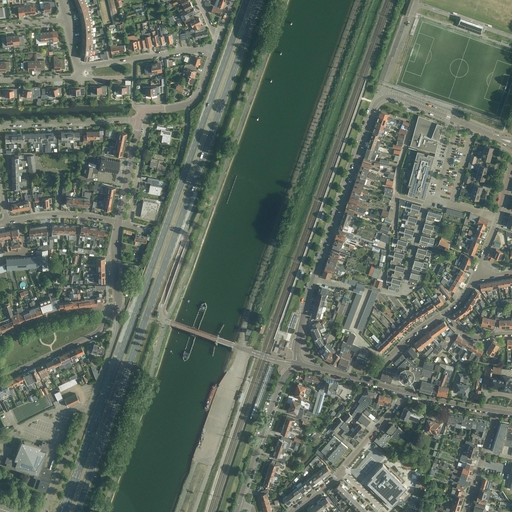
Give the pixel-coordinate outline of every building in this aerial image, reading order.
[(408,15),(412,0),(407,0),(403,14),(408,15)] [(50,12),(50,10),(54,10),(53,1),(52,1),(50,1),(48,1),(47,1),(45,1),(43,1),(44,12),(50,12)] [(180,13),(186,10),(188,8),(193,6),(190,1),(187,2),(183,4),(184,7),(178,10),(180,13)] [(31,14),(30,12),(35,12),(34,3),(23,5),(25,15),(31,14)] [(18,14),(18,15),(25,15),(23,5),(13,6),(14,14),(18,14)] [(188,13),(182,16),(184,20),(190,17),(189,15),(196,11),(193,6),(188,8),(186,10),(188,13)] [(220,16),(222,9),(213,6),(211,12),(216,13),(216,14),(220,16)] [(190,17),(184,20),(186,25),(191,22),(194,28),(191,30),(191,31),(199,30),(198,27),(203,25),(199,17),(195,19),(193,15),(190,17)] [(483,25),(460,17),(457,26),(480,34),(483,25)] [(205,31),(205,29),(199,30),(191,31),(186,32),(187,37),(192,36),(193,40),(197,39),(197,37),(207,35),(207,30),(205,31)] [(167,35),(166,30),(164,31),(165,39),(166,39),(167,43),(173,42),(173,40),(179,38),(178,33),(167,35)] [(39,32),(40,34),(36,34),(37,43),(47,41),(46,31),(39,32)] [(57,40),(56,32),(52,32),(52,31),(46,31),(47,41),(57,40)] [(155,35),(154,31),(151,31),(152,37),(153,37),(154,45),(160,44),(158,36),(158,35),(155,35)] [(23,44),(22,36),(18,36),(18,34),(12,35),(13,45),(23,44)] [(141,47),(140,39),(139,34),(135,35),(136,36),(127,38),(129,48),(132,47),(132,49),(141,47)] [(6,36),(6,37),(2,38),(3,46),(13,45),(12,35),(6,36)] [(117,46),(116,43),(110,45),(112,53),(126,50),(125,48),(126,48),(125,46),(125,45),(117,46)] [(199,57),(191,54),(188,62),(198,65),(199,64),(201,57),(200,57),(201,56),(199,56),(199,57)] [(54,70),(60,69),(60,68),(64,68),(64,60),(64,59),(62,59),(61,59),(59,58),(58,58),(58,56),(53,56),(54,70)] [(28,69),(28,70),(34,70),(33,60),(23,60),(23,69),(28,69)] [(40,70),(40,69),(44,68),(44,60),(33,60),(34,70),(40,70)] [(0,71),(5,71),(5,70),(10,69),(9,61),(0,61),(0,71)] [(146,74),(162,72),(161,62),(151,63),(151,65),(144,66),(146,74)] [(185,73),(195,76),(197,70),(195,69),(196,67),(189,64),(188,64),(185,64),(184,67),(187,68),(187,67),(190,68),(189,71),(186,70),(185,73)] [(186,81),(192,83),(195,76),(185,73),(184,76),(187,77),(186,81)] [(130,94),(130,85),(131,85),(131,84),(115,85),(116,85),(116,94),(130,94)] [(106,94),(106,86),(108,85),(90,86),(91,86),(91,95),(96,95),(96,94),(106,94)] [(28,88),(25,87),(23,86),(24,87),(23,89),(22,89),(22,95),(24,95),(24,98),(37,97),(37,95),(39,95),(39,87),(40,87),(40,86),(38,87),(35,86),(33,87),(31,87),(28,88)] [(84,95),(84,86),(85,86),(68,86),(68,87),(69,87),(69,95),(84,95)] [(146,95),(151,96),(151,86),(143,87),(143,93),(146,93),(146,95)] [(151,86),(151,96),(157,95),(157,92),(160,92),(159,86),(151,86)] [(61,96),(61,87),(62,87),(47,87),(48,87),(48,96),(61,96)] [(17,97),(16,88),(18,88),(1,88),(1,89),(2,89),(3,97),(17,97)] [(390,120),(391,118),(389,117),(388,118),(389,113),(380,110),(378,116),(390,120)] [(440,134),(443,124),(418,115),(410,145),(435,152),(438,142),(437,142),(440,134)] [(387,121),(393,124),(394,121),(390,120),(378,116),(377,121),(385,124),(387,120),(388,120),(387,121)] [(387,130),(388,128),(385,128),(385,129),(384,128),(385,124),(377,121),(375,126),(384,129),(387,130)] [(169,143),(171,131),(165,130),(166,127),(157,126),(156,129),(161,130),(161,134),(163,135),(162,141),(166,142),(166,143),(169,143)] [(382,133),(384,129),(375,126),(373,132),(382,135),(385,135),(386,134),(383,132),(383,134),(382,133)] [(125,139),(126,134),(118,132),(118,131),(109,129),(105,129),(105,135),(108,136),(115,137),(125,139)] [(92,131),(93,138),(99,138),(99,141),(102,141),(102,134),(99,134),(99,130),(92,131)] [(79,135),(79,131),(73,132),(73,139),(79,138),(79,144),(82,144),(82,135),(79,135)] [(86,138),(93,138),(92,131),(86,131),(86,135),(83,135),(83,142),(86,142),(86,138)] [(49,143),(50,143),(50,140),(53,140),(53,142),(56,142),(56,135),(53,135),(53,132),(47,133),(47,143),(49,143)] [(58,142),(65,142),(67,142),(67,132),(60,132),(61,135),(57,135),(58,142)] [(379,140),(381,136),(373,132),(371,137),(379,140)] [(483,151),(492,154),(493,148),(485,145),(483,151)] [(377,150),(373,149),(367,147),(364,155),(374,158),(376,153),(379,154),(380,151),(377,150)] [(427,155),(424,154),(424,152),(417,150),(415,158),(417,159),(417,161),(415,160),(408,184),(410,184),(407,194),(414,196),(415,194),(418,195),(418,197),(424,199),(427,191),(426,191),(427,189),(429,181),(428,180),(431,169),(432,166),(431,166),(432,165),(431,165),(432,163),(434,155),(428,153),(427,155)] [(490,160),(492,154),(483,151),(481,158),(490,160)] [(160,159),(161,155),(155,153),(154,158),(151,158),(150,166),(157,167),(156,172),(164,173),(166,160),(160,159)] [(93,167),(91,173),(97,174),(98,171),(104,172),(105,172),(105,171),(106,171),(106,172),(107,172),(107,171),(108,171),(108,172),(109,172),(110,172),(110,173),(111,173),(111,172),(112,172),(112,173),(113,173),(113,172),(114,173),(114,174),(115,174),(115,173),(116,173),(116,174),(117,174),(117,173),(118,169),(119,170),(120,166),(119,166),(120,162),(119,162),(120,161),(119,161),(119,162),(117,161),(117,160),(117,161),(115,161),(115,160),(115,161),(113,160),(113,159),(113,160),(111,160),(111,159),(111,160),(109,160),(109,159),(107,159),(108,158),(107,158),(107,157),(101,156),(101,158),(98,157),(96,164),(89,163),(88,166),(93,167)] [(361,165),(369,168),(372,161),(363,158),(361,165)] [(477,171),(486,173),(488,167),(479,164),(477,171)] [(91,173),(93,167),(88,166),(85,165),(83,176),(79,175),(78,178),(85,180),(86,176),(90,177),(91,173)] [(376,173),(368,170),(369,168),(361,165),(359,170),(375,176),(376,173)] [(374,179),(375,176),(359,170),(357,175),(365,178),(366,176),(374,179)] [(484,180),(486,173),(477,171),(476,177),(484,180)] [(355,181),(364,183),(365,178),(357,175),(355,181)] [(161,187),(158,186),(158,181),(147,179),(147,182),(153,183),(152,185),(150,185),(149,193),(159,195),(161,187)] [(19,187),(19,184),(22,184),(22,181),(19,181),(12,181),(12,188),(13,187),(13,190),(20,189),(20,187),(19,187)] [(104,191),(114,194),(115,188),(103,186),(104,184),(101,184),(101,187),(103,188),(102,191),(104,191)] [(472,190),(481,193),(482,186),(474,184),(472,190)] [(69,193),(69,189),(66,189),(67,186),(62,186),(62,192),(66,192),(65,196),(66,196),(66,205),(71,205),(72,195),(72,192),(69,193)] [(361,192),(362,192),(363,189),(362,189),(354,186),(352,191),(360,194),(361,192)] [(479,199),(481,193),(472,190),(470,197),(479,199)] [(365,196),(360,194),(352,191),(350,196),(358,199),(359,197),(364,199),(365,196)] [(27,197),(27,194),(24,195),(25,201),(22,201),(24,209),(29,208),(28,201),(32,200),(31,197),(27,197)] [(49,206),(48,198),(37,199),(37,194),(33,194),(33,197),(34,197),(35,202),(42,202),(42,207),(49,206)] [(366,208),(367,206),(357,202),(358,199),(350,196),(348,201),(365,208),(366,208)] [(13,201),(12,197),(10,198),(12,211),(18,210),(16,202),(16,200),(13,201)] [(364,213),(366,208),(365,208),(348,201),(346,206),(363,213),(364,213)] [(407,214),(414,216),(415,213),(418,214),(421,204),(407,201),(406,207),(411,208),(410,211),(408,211),(407,214)] [(155,217),(157,206),(151,205),(149,212),(141,210),(141,213),(147,214),(146,218),(150,219),(150,216),(155,217)] [(363,215),(363,213),(346,206),(344,212),(352,214),(352,215),(354,211),(363,215)] [(440,219),(441,213),(428,209),(425,219),(434,221),(435,218),(440,219)] [(351,220),(352,217),(351,217),(352,214),(344,212),(342,217),(351,220)] [(479,216),(476,215),(470,212),(469,217),(468,218),(474,221),(485,225),(486,226),(488,220),(480,216),(479,216)] [(414,216),(407,214),(404,213),(402,219),(407,220),(407,224),(405,223),(404,226),(411,228),(412,225),(415,226),(417,217),(414,216)] [(351,220),(342,217),(340,223),(348,225),(349,223),(350,223),(351,220)] [(474,223),(478,225),(476,228),(477,228),(483,231),(485,225),(474,221),(474,223)] [(436,231),(438,225),(425,222),(422,231),(430,233),(431,230),(436,231)] [(353,227),(348,225),(340,223),(339,228),(347,231),(351,232),(353,227)] [(49,239),(53,239),(54,239),(54,236),(57,236),(57,234),(58,225),(52,224),(51,236),(49,236),(49,239)] [(400,239),(407,240),(408,237),(411,238),(414,229),(411,228),(404,226),(400,225),(399,231),(404,233),(403,236),(401,235),(400,239)] [(107,236),(108,231),(103,230),(104,229),(98,228),(96,237),(100,237),(99,243),(102,244),(103,241),(102,241),(103,236),(107,236)] [(346,234),(347,231),(339,228),(337,233),(355,240),(357,241),(359,237),(349,234),(349,235),(346,234)] [(472,233),(481,237),(483,231),(477,228),(475,232),(472,231),(472,233)] [(12,237),(12,239),(13,239),(16,238),(17,242),(19,241),(17,229),(11,230),(12,237)] [(335,238),(346,242),(355,245),(356,240),(355,240),(337,233),(335,238)] [(388,242),(389,236),(382,233),(380,239),(388,242)] [(478,242),(481,237),(472,233),(471,235),(473,236),(472,240),(478,242)] [(146,243),(147,237),(136,234),(133,244),(136,244),(137,241),(146,243)] [(433,244),(435,238),(421,234),(419,243),(427,246),(428,242),(433,244)] [(407,240),(400,239),(393,237),(392,243),(397,244),(396,247),(394,247),(393,250),(400,252),(401,249),(404,250),(407,240)] [(437,245),(446,249),(449,243),(439,239),(437,245)] [(476,248),(478,242),(472,240),(470,239),(469,242),(468,245),(470,245),(476,248)] [(340,250),(341,246),(333,243),(331,249),(345,254),(349,255),(349,253),(344,251),(344,250),(342,250),(340,250)] [(466,246),(466,247),(468,248),(467,251),(473,254),(476,248),(470,245),(468,245),(467,244),(466,246)] [(430,256),(431,250),(418,246),(415,256),(423,258),(424,255),(430,256)] [(345,256),(345,254),(331,249),(329,254),(338,257),(339,254),(345,256)] [(401,262),(403,253),(400,252),(393,250),(390,249),(388,255),(394,256),(393,260),(391,259),(390,263),(391,263),(397,264),(398,261),(401,262)] [(506,253),(496,249),(495,251),(490,249),(488,255),(494,258),(494,256),(503,260),(506,253)] [(38,250),(36,250),(36,257),(6,258),(6,264),(6,269),(36,268),(36,269),(48,271),(47,250),(43,250),(38,250)] [(470,263),(472,257),(461,253),(459,259),(462,260),(470,263)] [(100,258),(100,255),(94,254),(94,261),(96,261),(96,264),(104,264),(104,258),(100,258)] [(338,257),(329,254),(327,259),(336,262),(338,257)] [(343,271),(344,268),(341,267),(335,265),(336,262),(327,259),(326,264),(339,269),(343,271)] [(426,268),(428,262),(414,259),(412,268),(420,270),(421,267),(426,268)] [(467,270),(470,263),(462,260),(459,259),(456,265),(467,270)] [(404,266),(397,264),(391,263),(389,269),(395,270),(394,273),(392,273),(391,276),(398,278),(399,275),(402,276),(404,266)] [(324,269),(335,273),(337,274),(339,269),(326,264),(324,269)] [(378,278),(381,268),(375,266),(371,276),(378,278)] [(453,276),(461,280),(464,276),(463,275),(465,272),(459,269),(459,268),(457,272),(458,272),(457,274),(455,272),(453,276)] [(330,274),(334,275),(335,273),(324,269),(322,275),(329,278),(330,274)] [(423,281),(424,275),(411,271),(408,280),(417,283),(417,279),(423,281)] [(461,280),(453,276),(449,274),(448,276),(454,280),(452,282),(458,285),(461,280)] [(398,278),(391,276),(388,275),(386,281),(391,282),(390,286),(389,285),(388,289),(394,290),(395,287),(399,288),(401,279),(398,278)] [(448,283),(449,281),(443,277),(441,281),(444,285),(446,282),(448,283)] [(458,285),(452,282),(449,281),(448,283),(450,284),(448,287),(454,291),(458,285)] [(484,289),(487,289),(486,283),(480,284),(478,285),(476,287),(477,288),(480,291),(481,290),(481,291),(484,290),(484,289)] [(441,284),(439,286),(441,289),(442,289),(449,298),(451,296),(441,284)] [(331,294),(331,292),(327,291),(327,287),(319,285),(318,291),(326,293),(331,294)] [(471,295),(477,299),(481,293),(475,289),(471,295)] [(324,300),(326,293),(318,291),(316,298),(324,300)] [(446,300),(441,293),(437,296),(436,294),(431,297),(433,299),(438,306),(446,300)] [(58,299),(57,294),(55,295),(56,300),(58,310),(65,309),(64,302),(59,303),(59,299),(58,299)] [(473,305),(477,299),(471,295),(467,301),(473,305)] [(55,300),(55,297),(51,298),(51,297),(49,297),(50,298),(50,301),(51,300),(53,312),(58,310),(56,300),(55,300)] [(67,297),(64,297),(64,299),(63,300),(64,302),(65,309),(73,308),(71,298),(69,298),(69,297),(67,297)] [(50,301),(50,298),(39,302),(43,314),(48,313),(53,312),(51,300),(50,301)] [(36,307),(33,300),(31,301),(31,302),(37,317),(42,315),(39,305),(36,307)] [(469,312),(473,305),(467,301),(463,307),(469,312)] [(29,310),(32,319),(37,317),(31,302),(29,302),(32,308),(29,309),(29,310)] [(432,302),(426,306),(429,312),(436,308),(432,302)] [(8,317),(10,316),(12,315),(8,303),(3,304),(8,317)] [(321,312),(323,306),(314,304),(313,310),(321,312)] [(26,321),(32,319),(29,310),(29,309),(27,306),(25,307),(26,311),(23,313),(26,321)] [(426,306),(420,310),(424,315),(429,312),(426,306)] [(458,311),(462,317),(469,312),(463,307),(458,311)] [(319,318),(321,312),(313,310),(311,316),(319,318)] [(418,319),(424,315),(420,310),(414,313),(418,319)] [(23,313),(23,312),(17,314),(17,311),(14,312),(15,315),(12,315),(10,316),(11,318),(13,325),(26,321),(23,313)] [(456,321),(462,317),(458,311),(452,315),(456,321)] [(412,323),(418,319),(414,313),(413,314),(408,318),(412,323)] [(487,325),(489,318),(483,317),(483,315),(481,315),(481,316),(480,319),(482,319),(481,324),(487,325)] [(10,321),(9,318),(0,322),(0,321),(0,327),(2,332),(13,327),(11,321),(10,321)] [(407,328),(412,323),(408,318),(402,323),(407,328)] [(495,320),(489,318),(487,325),(493,327),(494,322),(497,322),(497,318),(495,318),(495,320)] [(497,318),(497,322),(499,323),(499,327),(506,327),(505,320),(500,320),(500,319),(497,318)] [(262,332),(266,322),(260,319),(256,330),(262,332)] [(319,332),(325,330),(323,324),(320,325),(319,321),(312,324),(313,328),(310,329),(314,338),(321,335),(319,332)] [(439,324),(445,333),(448,331),(445,328),(448,326),(444,321),(439,324)] [(402,333),(407,328),(402,323),(397,328),(402,333)] [(446,337),(447,335),(445,333),(439,324),(434,328),(438,333),(440,332),(443,335),(444,335),(446,337)] [(397,338),(402,333),(397,328),(392,333),(397,338)] [(436,335),(438,333),(434,328),(429,332),(434,338),(436,336),(436,335)] [(447,335),(451,338),(454,332),(450,329),(448,331),(445,333),(447,335)] [(434,338),(429,332),(424,336),(429,342),(434,338)] [(392,343),(397,338),(392,333),(387,338),(392,343)] [(459,343),(463,337),(458,334),(455,339),(451,346),(453,347),(457,342),(459,343)] [(321,337),(320,336),(314,341),(318,347),(325,343),(321,338),(322,337),(321,336),(321,337)] [(424,346),(429,342),(424,336),(419,339),(424,346)] [(461,348),(463,349),(464,347),(465,346),(468,340),(463,337),(459,343),(458,346),(461,348)] [(386,347),(392,343),(387,338),(382,343),(386,347)] [(419,349),(424,346),(419,339),(414,343),(419,349)] [(470,349),(473,343),(468,340),(465,346),(470,349)] [(344,347),(346,342),(343,341),(341,346),(342,346),(341,349),(337,348),(336,351),(335,354),(331,362),(337,365),(344,347)] [(489,346),(496,350),(499,345),(492,341),(489,346)] [(381,353),(386,347),(382,343),(376,348),(381,353)] [(472,353),(473,354),(474,354),(478,347),(473,343),(470,349),(472,351),(471,353),(472,353)] [(104,347),(94,344),(93,347),(89,345),(86,351),(97,355),(98,352),(101,354),(104,347)] [(330,350),(325,344),(318,350),(325,358),(330,350)] [(79,358),(85,355),(80,346),(74,348),(78,355),(79,358)] [(406,359),(411,364),(414,362),(411,359),(417,354),(411,346),(405,351),(409,356),(406,359)] [(493,355),(496,350),(489,346),(486,351),(493,355)] [(345,355),(348,348),(344,347),(337,365),(347,370),(350,361),(348,361),(350,357),(345,355)] [(477,355),(477,356),(477,357),(478,358),(481,354),(483,350),(478,347),(474,354),(477,355)] [(74,363),(76,362),(74,357),(78,355),(74,348),(69,351),(72,359),(73,361),(74,363)] [(335,354),(336,351),(331,348),(330,350),(325,358),(325,359),(331,362),(335,354)] [(70,365),(68,360),(72,359),(69,351),(62,354),(66,363),(67,363),(68,366),(70,365)] [(358,352),(356,351),(355,351),(352,359),(355,360),(355,362),(365,366),(368,359),(364,357),(364,358),(357,355),(358,352)] [(64,367),(64,368),(68,366),(67,363),(66,363),(62,354),(59,356),(64,367)] [(60,368),(64,367),(59,356),(53,359),(52,360),(55,366),(59,365),(60,368)] [(403,361),(407,365),(411,366),(410,371),(410,372),(411,373),(412,374),(412,375),(412,376),(412,377),(411,378),(418,380),(422,367),(412,365),(411,364),(406,359),(404,361),(403,361)] [(57,371),(55,366),(52,360),(44,364),(48,371),(49,370),(50,371),(53,370),(54,372),(57,371)] [(430,377),(434,363),(424,360),(420,375),(430,377)] [(405,370),(407,365),(403,361),(402,363),(400,365),(398,367),(403,372),(403,371),(404,371),(405,371),(405,370)] [(48,371),(44,364),(37,367),(41,378),(47,374),(48,376),(51,374),(50,371),(49,370),(48,371)] [(403,371),(403,372),(402,373),(401,374),(401,375),(401,376),(401,377),(402,378),(402,379),(403,380),(404,380),(405,381),(406,381),(407,381),(408,381),(409,380),(410,380),(410,379),(411,378),(412,377),(412,376),(412,375),(412,374),(411,373),(410,372),(410,371),(411,366),(407,365),(405,370),(405,371),(404,371),(403,371)] [(510,388),(511,388),(511,368),(502,367),(493,366),(492,368),(491,368),(491,366),(485,365),(483,382),(489,383),(489,382),(490,382),(490,385),(499,387),(498,388),(510,390),(510,388)] [(35,381),(40,379),(35,368),(30,371),(35,381)] [(448,382),(453,370),(445,368),(440,381),(439,384),(436,394),(440,395),(441,394),(446,396),(449,387),(445,386),(447,382),(448,382)] [(390,383),(391,381),(393,374),(385,371),(383,370),(380,379),(390,383)] [(33,389),(35,388),(34,387),(35,387),(33,382),(35,381),(30,371),(26,372),(31,383),(33,387),(33,389)] [(33,387),(31,383),(26,372),(22,374),(26,383),(27,385),(29,389),(33,387)] [(462,374),(462,373),(459,372),(459,373),(458,373),(457,379),(457,378),(456,381),(457,381),(455,391),(460,391),(459,392),(463,393),(462,394),(467,395),(468,390),(470,390),(470,387),(469,386),(469,385),(464,384),(465,381),(462,381),(464,374),(462,374)] [(24,384),(26,383),(22,374),(17,377),(20,384),(23,382),(24,384)] [(311,382),(313,376),(305,374),(303,381),(311,382)] [(434,381),(435,379),(436,376),(433,375),(431,383),(422,381),(419,390),(431,393),(434,381)] [(321,387),(321,384),(323,378),(313,376),(311,382),(311,383),(316,385),(316,386),(321,387)] [(22,388),(20,384),(17,377),(11,379),(14,386),(19,384),(19,385),(19,387),(20,389),(22,388)] [(316,396),(312,411),(312,413),(313,413),(317,414),(324,389),(330,390),(330,393),(335,394),(335,391),(337,381),(332,380),(324,378),(322,383),(323,383),(320,389),(319,388),(318,391),(316,396)] [(11,388),(14,386),(11,379),(5,382),(10,391),(11,394),(13,393),(12,389),(11,388)] [(439,384),(440,381),(435,379),(434,381),(431,393),(436,394),(439,384)] [(6,389),(7,392),(10,391),(5,382),(0,384),(3,391),(6,389)] [(295,389),(304,392),(305,393),(306,390),(305,390),(306,386),(301,385),(301,384),(298,383),(298,384),(297,383),(295,389)] [(364,405),(366,406),(367,403),(370,404),(372,397),(376,398),(377,391),(366,388),(358,400),(359,402),(364,405)] [(303,395),(304,392),(295,389),(295,390),(294,389),(293,392),(294,392),(293,395),(303,398),(304,396),(303,395)] [(68,406),(79,401),(75,393),(64,398),(68,406)] [(383,404),(385,395),(379,393),(377,402),(374,402),(372,407),(378,408),(379,403),(383,404)] [(0,398),(6,411),(9,410),(3,397),(0,397),(0,398)] [(304,406),(299,405),(300,402),(292,399),(292,400),(291,400),(291,402),(290,404),(303,408),(304,406)] [(303,409),(303,408),(290,404),(289,406),(288,409),(289,409),(288,410),(296,413),(296,414),(301,416),(303,409)] [(362,408),(357,405),(350,415),(352,416),(357,419),(362,412),(366,406),(364,405),(362,408)] [(407,418),(419,423),(424,415),(404,407),(400,416),(401,416),(400,418),(406,421),(407,418)] [(366,425),(370,420),(362,412),(357,419),(357,420),(360,422),(361,421),(366,425)] [(451,423),(451,424),(454,425),(453,426),(455,426),(456,423),(454,423),(455,420),(456,420),(457,414),(449,412),(447,422),(451,423)] [(350,415),(348,413),(343,419),(347,422),(352,416),(350,415)] [(455,426),(460,428),(461,424),(463,415),(457,414),(456,420),(455,420),(454,423),(456,423),(455,426)] [(284,422),(293,425),(294,421),(295,421),(295,422),(297,423),(298,420),(286,416),(285,419),(285,418),(284,421),(284,422)] [(333,432),(338,427),(343,421),(339,417),(329,429),(328,428),(324,433),(329,437),(333,432)] [(435,420),(427,418),(426,420),(425,420),(424,422),(425,423),(426,423),(425,427),(424,427),(424,429),(425,430),(426,431),(427,430),(432,431),(431,432),(434,433),(433,436),(435,436),(434,437),(437,438),(440,439),(441,434),(439,433),(439,430),(440,426),(439,426),(440,422),(434,421),(435,420)] [(475,431),(474,431),(471,441),(477,442),(478,438),(483,439),(486,426),(488,420),(478,418),(475,431)] [(360,433),(364,428),(359,423),(360,422),(357,420),(355,422),(358,424),(354,428),(360,433)] [(397,427),(389,420),(385,426),(382,431),(384,433),(378,439),(376,437),(374,440),(386,450),(388,448),(386,446),(388,443),(385,441),(392,433),(398,439),(404,431),(398,426),(397,427)] [(506,439),(508,423),(509,423),(501,421),(492,450),(499,453),(499,452),(501,452),(504,443),(503,442),(504,439),(506,439)] [(293,425),(284,422),(284,424),(283,424),(282,427),(291,430),(292,428),(292,426),(293,426),(293,427),(295,428),(296,426),(293,425)] [(352,431),(346,425),(343,429),(344,430),(349,434),(350,433),(355,438),(360,433),(354,428),(352,431)] [(293,437),(294,435),(292,434),(290,433),(291,430),(282,427),(281,430),(281,433),(293,437)] [(277,444),(285,447),(287,443),(290,444),(290,442),(291,439),(282,436),(281,439),(279,438),(278,440),(277,440),(276,443),(277,443),(277,444)] [(333,461),(340,454),(346,446),(334,436),(321,451),(333,461)] [(40,447),(21,440),(14,459),(10,458),(8,464),(6,463),(5,466),(28,474),(33,476),(33,477),(35,478),(32,487),(44,491),(45,491),(46,490),(45,490),(49,479),(48,478),(51,470),(43,467),(51,444),(42,441),(40,447)] [(467,449),(477,452),(478,449),(479,446),(471,444),(472,441),(466,440),(465,444),(467,445),(468,446),(467,449)] [(292,449),(285,447),(277,444),(276,446),(275,446),(274,449),(283,452),(285,448),(286,448),(286,449),(292,451),(292,449)] [(282,456),(283,452),(274,449),(273,452),(274,452),(273,454),(275,455),(274,457),(284,461),(286,457),(283,456),(282,456)] [(476,455),(477,452),(467,449),(466,451),(465,452),(463,451),(461,456),(467,458),(468,455),(475,457),(476,454),(476,455)] [(457,464),(458,464),(472,469),(473,464),(471,463),(472,460),(461,456),(460,459),(464,461),(463,463),(458,462),(457,464)] [(269,467),(277,470),(279,466),(280,466),(280,467),(282,468),(283,466),(279,465),(280,462),(272,459),(271,462),(270,464),(269,464),(268,466),(269,466),(269,467)] [(321,463),(319,461),(317,463),(321,469),(326,476),(330,473),(329,472),(330,471),(326,465),(324,466),(321,463)] [(372,476),(367,482),(392,505),(401,496),(399,495),(407,487),(382,463),(371,475),(372,476)] [(470,474),(472,469),(458,464),(457,467),(462,469),(461,471),(470,474)] [(277,470),(269,467),(268,469),(267,469),(266,472),(275,475),(277,471),(278,472),(278,473),(280,473),(281,471),(277,470)] [(323,478),(326,476),(321,469),(316,472),(321,478),(322,477),(323,478)] [(469,479),(470,474),(461,471),(460,472),(461,472),(460,477),(469,479)] [(278,482),(279,480),(274,478),(275,475),(266,472),(265,475),(266,475),(265,478),(274,481),(278,482)] [(319,479),(321,478),(316,472),(312,476),(317,483),(320,481),(319,479)] [(467,485),(468,480),(454,476),(454,475),(452,474),(451,477),(458,479),(457,482),(467,485)] [(317,483),(312,476),(309,478),(307,477),(306,478),(307,480),(311,485),(313,484),(314,486),(317,483)] [(489,489),(491,482),(497,484),(498,481),(491,479),(483,477),(480,487),(487,489),(487,488),(489,489)] [(274,481),(265,478),(264,478),(263,481),(264,481),(263,483),(262,486),(266,487),(267,487),(268,487),(269,485),(276,488),(276,485),(273,484),(274,481)] [(309,487),(311,485),(307,480),(302,483),(307,490),(310,488),(309,487)] [(465,491),(466,486),(452,481),(452,484),(456,485),(455,488),(465,491)] [(339,492),(345,486),(340,482),(333,490),(335,491),(336,490),(339,492)] [(304,493),(307,490),(302,483),(297,487),(301,493),(303,491),(304,493)] [(343,497),(348,492),(346,490),(347,489),(345,486),(339,492),(343,497)] [(300,494),(301,493),(297,487),(292,491),(298,498),(301,495),(300,494)] [(261,500),(268,498),(267,496),(268,496),(267,492),(268,492),(267,488),(261,490),(262,493),(259,494),(261,500)] [(453,501),(461,503),(463,496),(460,495),(461,491),(452,488),(451,493),(455,494),(453,501)] [(485,498),(487,490),(480,488),(478,496),(485,498)] [(294,500),(298,498),(292,491),(288,494),(292,500),(293,499),(294,500)] [(348,492),(343,497),(340,499),(342,501),(345,498),(347,501),(353,495),(350,492),(349,493),(348,492)] [(287,505),(291,502),(290,501),(292,500),(288,494),(283,498),(283,499),(281,501),(284,504),(286,502),(287,503),(286,504),(287,505)] [(352,505),(357,500),(355,499),(356,497),(353,495),(347,501),(352,505)] [(320,499),(325,506),(330,503),(325,497),(324,498),(323,497),(320,499)] [(263,506),(270,505),(268,498),(261,500),(263,506)] [(320,510),(325,506),(320,499),(316,502),(317,503),(316,504),(320,510)] [(356,509),(362,503),(359,500),(358,501),(357,500),(352,505),(356,509)] [(459,510),(461,503),(453,501),(450,507),(446,506),(445,510),(451,511),(454,511),(456,509),(459,510)] [(475,506),(488,510),(489,505),(485,504),(476,501),(475,506)] [(358,511),(361,511),(365,508),(364,507),(365,506),(362,503),(356,509),(358,511)]
